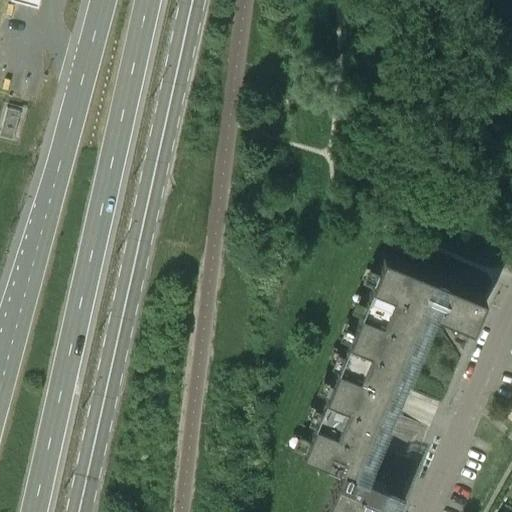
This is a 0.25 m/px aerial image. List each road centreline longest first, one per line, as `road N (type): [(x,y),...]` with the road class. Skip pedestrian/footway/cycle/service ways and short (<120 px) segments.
road 1 (primary): [(34,511),(151,0)]
road 2 (primary): [(107,0),(0,380)]
road 3 (residential): [(422,511),(511,301)]
